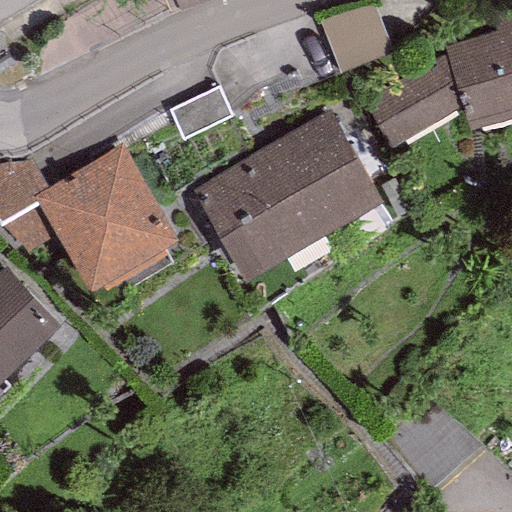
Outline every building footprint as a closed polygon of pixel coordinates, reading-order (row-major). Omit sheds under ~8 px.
[(175,0),(179,8),(200,0),(175,0)] [(375,4),(322,24),(339,72),(393,53),(375,4)] [(511,116),(511,12),(492,18),(496,30),(445,46),(447,53),(433,59),(437,64),(364,103),(391,148),(463,104),(468,129),(511,116)] [(192,189),(244,280),(381,201),(329,111),(192,189)] [(177,238),(120,142),(47,186),(33,194),(56,233),(90,289),(100,283),(105,290),(167,253),(163,247),(177,238)] [(47,186),(31,157),(0,163),(0,218),(28,250),(56,233),(33,194),(47,186)] [(0,380),(59,323),(5,268),(0,272),(0,380)]
